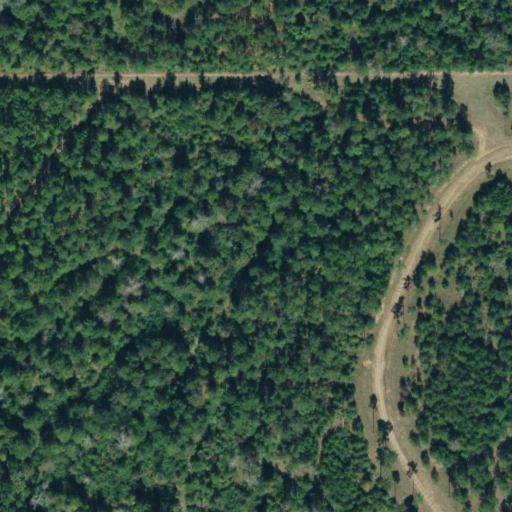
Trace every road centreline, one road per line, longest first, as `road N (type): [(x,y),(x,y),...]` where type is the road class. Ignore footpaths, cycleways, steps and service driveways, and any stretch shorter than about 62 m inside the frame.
road 1 (track): [(0,86),(287,90),(367,122),(462,124),(511,170)]
road 2 (track): [(511,154),(447,188),(378,344),(388,436),(437,511)]
